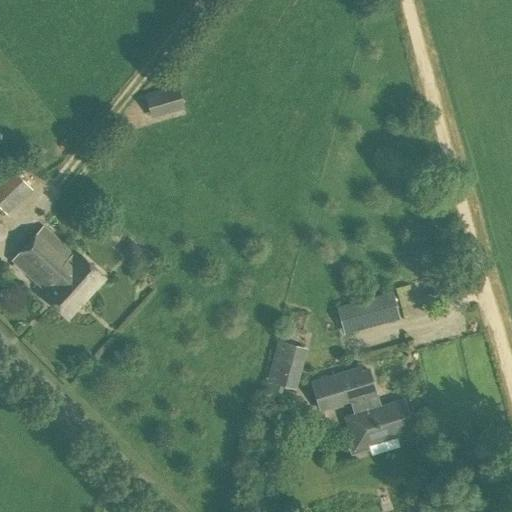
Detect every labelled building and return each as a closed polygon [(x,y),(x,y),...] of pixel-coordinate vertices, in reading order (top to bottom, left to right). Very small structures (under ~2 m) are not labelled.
[(152,119),(185,109),(178,84),(145,93),(152,119)] [(0,207),(7,215),(33,190),(10,167),(0,176),(0,207)] [(72,317),(105,279),(43,226),(12,262),(47,292),(45,294),(72,317)] [(393,294),(379,298),(385,320),(399,316),(393,294)] [(344,331),(358,327),(352,306),(338,309),(344,331)] [(281,397),(283,387),(294,390),(305,349),(278,342),(265,392),(281,397)] [(428,364),(448,358),(444,346),(424,351),(428,364)] [(361,366),(312,381),(321,412),(350,403),(354,414),(344,417),(350,437),(364,433),(368,446),(399,437),(400,442),(416,437),(404,398),(380,405),(369,368),(362,370),(361,366)]
